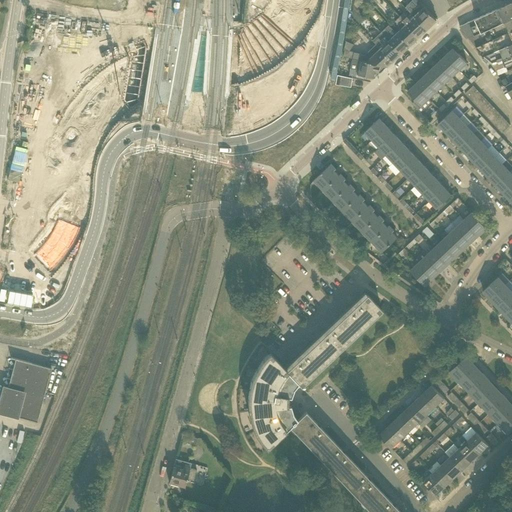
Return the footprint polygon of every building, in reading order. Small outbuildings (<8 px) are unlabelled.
[(119,37),(124,0),(61,0),(58,29),(119,37)] [(511,1),(497,9),(460,26),(461,29),(468,37),(498,23),(503,21),(511,16),(511,1)] [(415,16),(427,29),(437,20),(425,7),(419,12),(411,2),(406,7),(415,17),(415,16)] [(400,16),(419,37),(427,29),(415,16),(415,17),(411,20),(404,12),(400,16)] [(303,20),(301,29),(342,39),(347,18),(327,14),(326,17),(316,15),(314,22),(303,20)] [(410,46),(419,37),(400,16),(395,21),(402,28),(398,32),(410,46)] [(497,37),(511,29),(511,16),(503,21),(498,23),(468,37),(476,47),(497,37)] [(398,32),(397,33),(390,25),(386,29),(386,28),(381,33),(401,54),(410,46),(398,32)] [(494,51),(511,43),(511,29),(497,37),(476,47),(483,56),(494,51)] [(393,62),(401,54),(381,33),(373,40),(381,48),(393,62)] [(367,52),(364,55),(360,53),(350,51),(354,45),(346,41),(344,50),(345,50),(344,56),(388,66),(393,62),(381,48),(371,57),(367,52)] [(511,43),(494,51),(483,56),(491,65),(494,64),(498,62),(511,56),(511,43)] [(467,62),(454,48),(446,55),(459,70),(467,62)] [(452,77),(459,70),(446,55),(438,63),(452,77)] [(377,72),(381,73),(388,66),(344,56),(343,56),(341,63),(351,65),(350,68),(351,68),(349,75),(364,79),(365,75),(375,78),(377,72)] [(511,56),(498,62),(494,64),(498,69),(505,67),(511,63),(511,56)] [(444,84),(452,77),(438,63),(431,70),(444,84)] [(437,91),(444,84),(431,70),(423,77),(437,91)] [(336,85),(350,87),(353,78),(338,74),(336,85)] [(416,84),(429,98),(437,91),(423,77),(416,84)] [(408,91),(421,106),(429,98),(416,84),(408,91)] [(474,85),(465,93),(469,98),(478,90),(474,85)] [(469,98),(473,102),(482,94),(478,90),(469,98)] [(473,102),(477,107),(486,98),(482,94),(473,102)] [(477,107),(481,111),(490,103),(486,98),(477,107)] [(481,111),(486,115),(494,107),(490,103),(481,111)] [(486,115),(490,120),(498,111),(494,107),(486,115)] [(452,111),(438,124),(446,131),(460,118),(452,111)] [(490,120),(494,124),(503,116),(498,111),(490,120)] [(494,124),(498,128),(507,120),(503,116),(494,124)] [(379,118),(365,132),(372,139),(387,126),(379,118)] [(467,126),(460,118),(446,131),(453,139),(467,126)] [(507,120),(498,128),(502,133),(511,125),(507,120)] [(494,129),(487,121),(484,124),(491,131),(494,129)] [(387,126),(372,139),(380,147),(394,134),(387,126)] [(474,133),(467,126),(453,139),(460,147),(474,133)] [(501,136),(494,129),(491,131),(499,139),(501,136)] [(479,130),(474,134),(474,133),(460,147),(467,154),(486,137),(479,130)] [(401,141),(394,134),(380,147),(375,152),(382,159),(387,155),(401,141)] [(509,144),(501,136),(499,139),(506,147),(509,144)] [(493,144),(486,137),(467,154),(474,162),(492,145),(493,144)] [(401,141),(387,155),(394,162),(408,149),(401,141)] [(496,156),(499,153),(492,145),(474,162),(482,170),(496,156)] [(408,149),(394,162),(389,167),(396,175),(401,170),(416,157),(408,149)] [(489,177),(507,160),(500,152),(499,153),(496,156),(482,170),(489,177)] [(370,157),(364,162),(369,168),(374,162),(370,157)] [(416,157),(401,170),(408,178),(423,164),(416,157)] [(511,170),(511,165),(507,160),(489,177),(496,185),(510,171),(511,172),(511,170)] [(339,176),(334,170),(336,168),(331,164),(314,180),(315,180),(317,178),(320,182),(318,184),(324,191),(326,189),(326,188),(339,176)] [(423,164),(408,178),(416,185),(430,172),(423,164)] [(511,170),(511,172),(510,171),(496,185),(503,192),(511,184),(511,170)] [(430,172),(416,185),(423,193),(437,180),(430,172)] [(326,188),(326,189),(330,192),(328,194),(334,201),(336,199),(349,186),(344,181),(346,179),(341,174),(339,176),(326,188)] [(437,180),(423,193),(430,201),(444,187),(437,180)] [(359,197),(358,196),(353,191),(355,189),(351,184),(349,186),(336,199),(339,203),(337,205),(343,211),(345,209),(359,197)] [(511,198),(511,184),(503,192),(511,200),(511,198)] [(439,211),(447,204),(445,201),(452,195),(444,187),(430,201),(439,211)] [(368,207),(363,201),(365,199),(360,194),(358,196),(359,197),(345,209),(349,213),(347,215),(353,222),(355,220),(355,219),(368,207)] [(450,205),(453,208),(461,200),(458,197),(450,205)] [(355,219),(355,220),(359,223),(357,225),(363,232),(365,230),(378,217),(373,212),(375,210),(370,205),(368,207),(355,219)] [(453,208),(450,205),(445,210),(448,213),(453,208)] [(487,228),(472,212),(465,220),(479,235),(487,228)] [(365,230),(369,234),(367,236),(372,242),(375,240),(374,240),(388,227),(387,227),(382,222),(384,220),(380,215),(378,217),(365,230)] [(465,220),(457,227),(471,242),(479,235),(465,220)] [(382,252),(397,238),(392,232),(394,230),(389,225),(387,227),(388,227),(374,240),(375,240),(378,244),(376,246),(382,252)] [(471,242),(457,227),(449,234),(464,249),(471,242)] [(464,249),(449,234),(442,241),(456,257),(464,249)] [(456,257),(442,241),(434,249),(448,264),(456,257)] [(448,264),(434,249),(426,256),(441,271),(448,264)] [(441,271),(426,256),(419,263),(433,278),(441,271)] [(419,263),(411,270),(425,285),(433,278),(419,263)] [(510,281),(503,273),(498,277),(483,291),(491,299),(510,281)] [(511,292),(511,283),(510,281),(491,299),(498,306),(511,292)] [(511,307),(511,292),(498,306),(505,314),(511,307)] [(382,310),(367,295),(355,306),(353,303),(349,306),(352,309),(340,320),(355,336),(382,310)] [(313,345),(328,361),(355,336),(340,320),(329,331),(326,328),(323,331),(325,334),(313,345)] [(284,368),(299,384),(299,383),(301,386),(328,361),(313,345),(302,356),(299,353),(296,357),(298,359),(293,365),(290,362),(284,368)] [(267,448),(290,426),(291,426),(293,424),(292,422),(294,420),(296,421),(302,415),(301,414),(299,410),(298,409),(297,405),(297,404),(288,405),(288,397),(291,397),(294,389),(299,384),(284,368),(270,353),(262,360),(257,369),(252,380),(248,399),(249,409),(251,422),(259,439),(267,448)] [(476,366),(470,359),(467,356),(450,372),(460,382),(476,366)] [(0,399),(0,407),(18,412),(17,417),(37,422),(52,368),(11,357),(11,358),(16,359),(8,387),(3,386),(0,399)] [(470,392),(486,376),(476,366),(460,382),(470,392)] [(479,402),(496,387),(486,376),(470,392),(479,402)] [(441,380),(437,384),(445,392),(449,389),(441,380)] [(445,398),(432,385),(423,393),(436,406),(445,398)] [(489,413),(506,397),(496,387),(479,402),(489,413)] [(448,396),(456,405),(461,401),(453,392),(448,396)] [(415,401),(427,414),(436,406),(423,393),(415,401)] [(499,423),(511,410),(511,403),(506,397),(489,413),(499,423)] [(406,410),(419,423),(427,414),(415,401),(406,410)] [(461,401),(456,405),(464,414),(469,409),(461,401)] [(397,418),(410,431),(419,423),(406,410),(397,418)] [(459,413),(456,410),(449,416),(452,420),(459,413)] [(511,429),(511,410),(499,423),(496,425),(501,430),(504,428),(509,433),(511,429)] [(331,438),(306,411),(302,415),(296,421),(294,420),(292,422),(293,424),(291,426),(316,453),(331,438)] [(472,413),(471,413),(468,417),(476,425),(480,421),(472,413)] [(465,420),(462,416),(455,423),(458,426),(465,420)] [(388,426),(401,439),(410,431),(397,418),(388,426)] [(439,426),(442,429),(448,424),(444,420),(439,426)] [(488,430),(480,421),(476,425),(484,434),(488,430)] [(379,435),(392,448),(401,439),(388,426),(379,435)] [(435,436),(442,429),(439,426),(432,433),(435,436)] [(444,433),(448,436),(454,431),(451,427),(444,433)] [(480,453),(489,445),(476,432),(468,440),(480,453)] [(441,443),(448,436),(444,433),(438,439),(441,443)] [(487,437),(495,446),(499,442),(499,441),(497,439),(491,433),(487,437)] [(180,440),(185,441),(195,445),(197,438),(182,434),(180,440)] [(421,442),(425,446),(430,441),(427,437),(421,442)] [(356,465),(345,453),(331,438),(316,453),(341,480),(356,465)] [(468,440),(459,448),(471,462),(480,453),(468,440)] [(425,446),(421,442),(414,449),(417,453),(425,446)] [(427,450),(430,453),(437,447),(433,443),(427,450)] [(471,462),(459,448),(454,443),(445,451),(450,457),(463,470),(471,462)] [(430,453),(427,450),(420,456),(424,459),(430,453)] [(403,460),(406,463),(413,457),(410,453),(403,460)] [(463,470),(450,457),(441,465),(454,478),(463,470)] [(176,458),(173,466),(169,482),(185,487),(187,478),(194,480),(196,469),(190,468),(191,462),(176,458)] [(416,460),(409,466),(413,470),(419,463),(416,460)] [(429,469),(433,473),(445,486),(454,478),(441,465),(437,461),(429,469)] [(381,492),(367,477),(356,465),(341,480),(366,506),(381,492)] [(433,473),(424,482),(436,495),(445,486),(433,473)] [(400,511),(398,509),(381,492),(366,506),(370,511),(400,511)]
